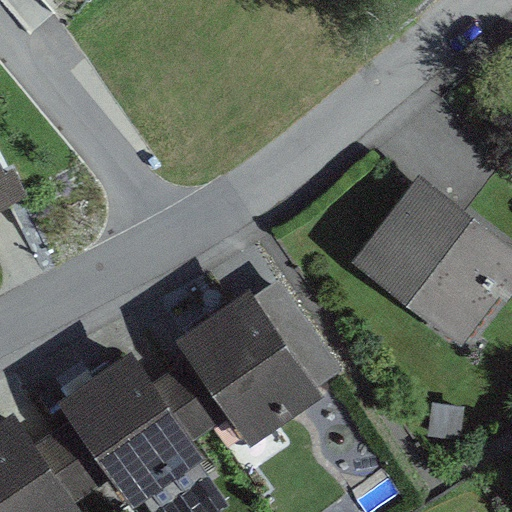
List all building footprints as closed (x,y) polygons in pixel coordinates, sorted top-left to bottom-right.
[(0,199),(13,193),(5,177),(0,179),(0,199)] [(351,286),(462,368),(511,301),(511,269),(417,199),(351,286)] [(234,468),(312,417),(248,321),(170,372),(234,468)] [(105,511),(140,511),(184,485),(121,382),(51,425),(105,511)] [(0,511),(48,511),(5,442),(0,445),(0,511)]
